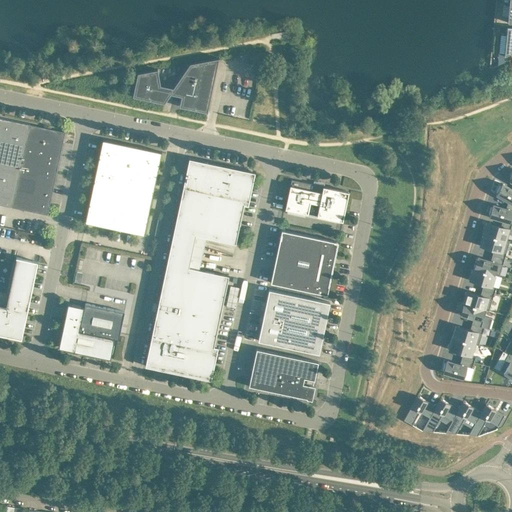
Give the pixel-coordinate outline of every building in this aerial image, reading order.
[(157,69),(137,72),(132,96),(164,103),(170,93),(181,96),(179,106),(207,112),(219,57),(190,63),(173,87),(160,85),(157,69)] [(0,204),(12,207),(28,131),(29,124),(0,117),(0,204)] [(63,139),(28,131),(12,207),(47,214),(65,131),(64,131),(63,139)] [(85,221),(144,234),(161,151),(103,139),(85,221)] [(248,204),(252,182),(255,171),(251,170),(189,157),(145,365),(196,376),(211,379),(218,346),(214,345),(228,275),(189,266),(195,234),(235,243),(244,203),(248,204)] [(291,179),(285,207),(285,208),(342,220),(349,191),(348,191),(324,186),(313,183),(291,179)] [(496,192),(495,194),(508,201),(511,203),(511,188),(501,183),(500,185),(499,184),(495,191),(496,192)] [(490,206),(488,214),(489,214),(488,216),(502,220),(511,222),(511,203),(508,201),(506,208),(492,204),(491,206),(490,206)] [(486,222),(483,233),(507,240),(509,234),(511,234),(511,222),(502,220),(500,226),(486,222)] [(281,229),(270,282),(322,293),(327,294),(338,241),(281,229)] [(483,233),(480,245),(494,249),(492,254),(504,258),(509,240),(507,240),(483,233)] [(476,256),(473,268),(494,274),(494,275),(499,276),(504,258),(492,254),(490,260),(476,256)] [(0,334),(10,336),(21,339),(38,261),(16,257),(16,258),(6,305),(0,304),(0,334)] [(473,268),(469,279),(483,283),(482,289),(494,292),(496,287),(491,285),(494,275),(494,274),(473,268)] [(264,311),(263,314),(320,326),(325,303),(329,303),(330,302),(269,289),(266,303),(264,311)] [(466,291),(463,302),(486,309),(486,310),(489,310),(494,292),(482,289),(480,295),(466,291)] [(463,302),(459,314),(473,318),(472,323),(484,327),(483,327),(489,329),(492,318),(485,316),(486,310),(486,309),(463,302)] [(68,303),(62,331),(58,347),(110,358),(114,338),(118,339),(124,311),(85,303),(84,307),(68,303)] [(403,331),(414,334),(420,313),(409,310),(403,331)] [(261,326),(258,340),(319,353),(319,351),(315,350),(320,326),(263,314),(263,318),(261,326)] [(456,325),(453,337),(474,343),(474,344),(478,345),(483,327),(484,327),(472,323),(470,329),(456,325)] [(453,337),(449,348),(463,352),(461,358),(473,361),(475,356),(470,354),(474,344),(474,343),(453,337)] [(315,385),(313,385),(318,361),(256,348),(248,385),(296,395),(296,396),(312,399),(315,385)] [(499,370),(506,374),(505,375),(511,378),(511,355),(508,354),(499,370)] [(444,362),(442,369),(443,370),(442,372),(463,378),(467,366),(471,368),(473,361),(461,358),(460,364),(446,360),(445,362),(444,362)] [(418,396),(404,420),(412,425),(420,412),(430,417),(436,406),(418,396)] [(430,417),(422,430),(433,431),(443,414),(452,420),(459,409),(440,398),(436,406),(430,417)] [(482,412),(463,401),(459,409),(452,420),(445,432),(456,433),(465,417),(475,423),(482,412)] [(487,419),(498,426),(505,414),(486,404),(482,412),(475,423),(469,434),(478,435),(487,419)]
